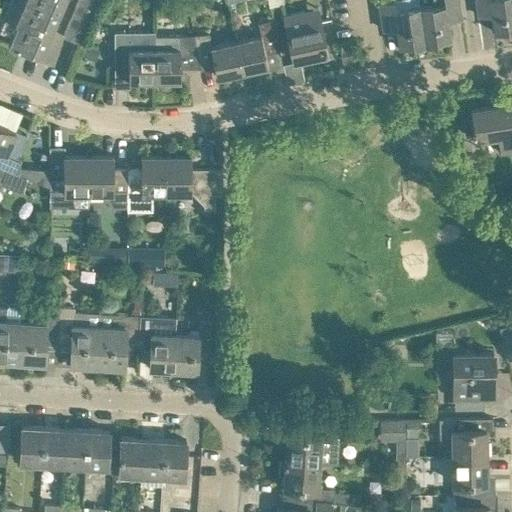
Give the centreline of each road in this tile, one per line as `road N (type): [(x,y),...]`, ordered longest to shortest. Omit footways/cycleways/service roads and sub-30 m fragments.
road 1 (residential): [(385,86),(171,123),(65,108),(0,79)]
road 2 (residential): [(230,511),(230,423),(204,393),(0,388)]
